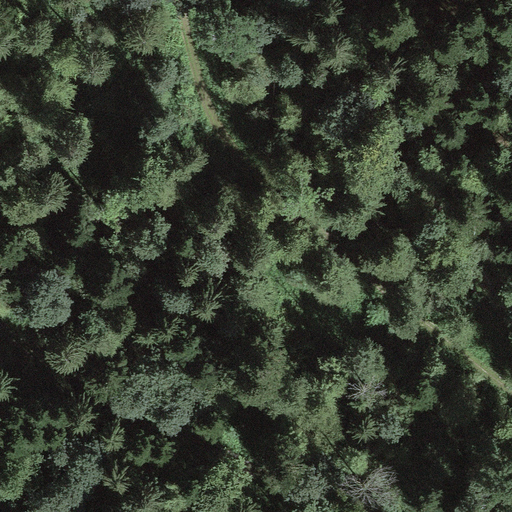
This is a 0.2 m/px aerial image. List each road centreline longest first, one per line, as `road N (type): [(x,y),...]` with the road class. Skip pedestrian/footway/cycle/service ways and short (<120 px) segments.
road 1 (track): [(177,0),(214,124),(230,149),(511,388)]
road 2 (track): [(0,324),(106,396),(340,511)]
road 3 (track): [(511,336),(382,91),(367,0)]
